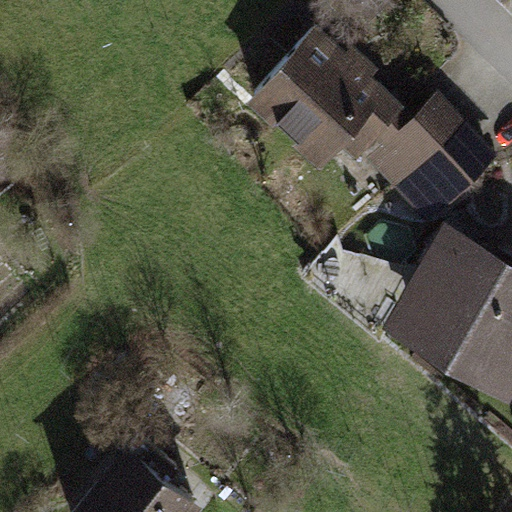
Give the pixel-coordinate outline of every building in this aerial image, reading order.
[(313,26),(255,89),(322,151),(340,132),(356,146),(396,103),(313,26)] [(414,161),(459,119),(436,94),(391,137),(414,161)] [(459,119),(414,161),(444,193),(489,151),(459,119)] [(502,361),(511,343),(511,260),(496,251),(493,257),(455,235),(412,309),(502,361)] [(139,432),(74,511),(176,511),(192,494),(167,474),(176,462),(139,432)]
